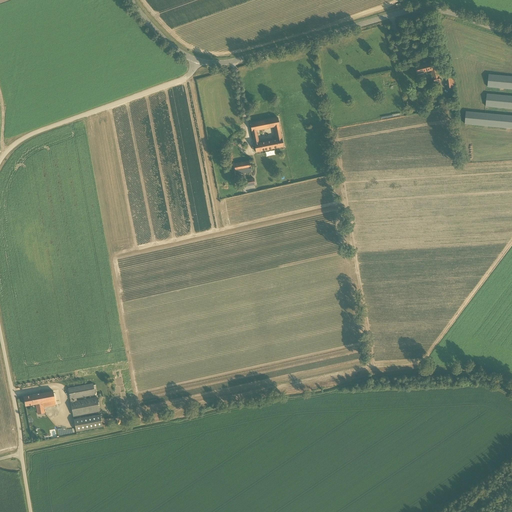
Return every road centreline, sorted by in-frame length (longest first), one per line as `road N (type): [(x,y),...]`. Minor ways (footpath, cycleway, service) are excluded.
road 1 (tertiary): [(199,57),(425,8),(511,33)]
road 2 (unclassified): [(0,160),(31,135),(186,78),(199,57)]
road 3 (track): [(511,241),(421,364)]
road 4 (unclassified): [(22,453),(0,320)]
